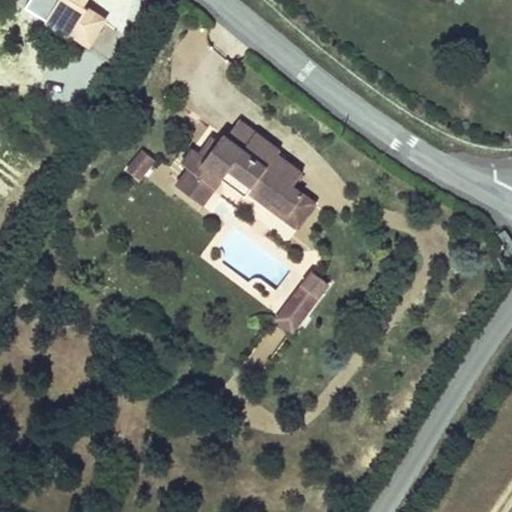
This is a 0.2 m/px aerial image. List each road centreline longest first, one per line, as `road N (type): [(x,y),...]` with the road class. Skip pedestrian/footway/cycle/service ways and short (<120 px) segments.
road 1 (unclassified): [(503,200),(404,143),(220,0)]
road 2 (residential): [(375,511),(511,313)]
